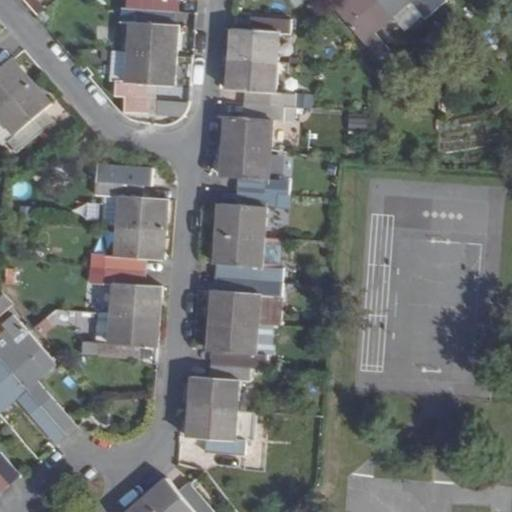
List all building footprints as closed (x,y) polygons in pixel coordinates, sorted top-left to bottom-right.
[(138,0),(138,9),(154,9),(170,11),(170,0),(138,0)] [(174,11),(179,11),(179,0),(170,0),(170,11),(174,11)] [(390,51),(375,32),(392,17),(377,0),(353,0),(350,4),(347,0),(346,0),(337,9),(380,59),(390,51)] [(411,1),(426,20),(437,10),(427,0),(377,0),(392,17),(411,1)] [(445,0),(427,0),(437,10),(447,1),(445,0)] [(406,33),(424,18),(411,1),(392,17),(406,33)] [(122,22),(134,22),(133,53),(178,56),(180,25),(173,25),(153,23),(154,9),(138,9),(123,8),(122,22)] [(154,9),(153,23),(173,25),(174,11),(170,11),(154,9)] [(260,18),(259,30),(250,30),(236,29),(233,59),(279,63),(282,32),(290,33),(291,20),(260,18)] [(260,18),(251,18),(250,30),(259,30),(260,18)] [(114,53),(113,81),(119,81),(130,82),(133,53),(114,53)] [(175,85),(178,56),(133,53),(130,82),(119,81),(117,96),(126,97),(125,111),(146,113),(149,82),(158,84),(175,85)] [(1,69),(0,69),(0,109),(33,82),(13,58),(1,69)] [(297,93),(277,92),(279,63),(233,59),(231,89),(246,90),(254,91),(253,104),(287,107),(296,108),(297,93)] [(32,118),(51,102),(33,82),(0,109),(0,113),(16,132),(8,139),(16,149),(41,128),(32,118)] [(146,113),(156,114),(158,84),(149,82),(146,113)] [(253,104),(254,91),(246,90),(245,104),(253,104)] [(41,128),(60,112),(51,102),(32,118),(41,128)] [(229,115),(227,145),(273,150),(275,118),(285,119),(287,107),(253,104),(253,117),(244,116),(229,115)] [(253,117),(253,104),(245,104),(244,116),(253,117)] [(0,113),(0,139),(3,143),(8,139),(16,132),(0,113)] [(369,134),(370,115),(353,114),(352,133),(369,134)] [(281,179),(270,178),(273,150),(227,145),(224,175),(239,175),(248,176),(247,191),(280,193),(281,179)] [(144,184),(142,198),(168,200),(169,186),(150,185),(150,175),(106,172),(106,181),(144,184)] [(247,191),(248,176),(239,175),(238,189),(247,191)] [(123,196),(121,226),(166,229),(168,200),(142,198),(144,184),(106,181),(98,180),(97,194),(103,195),(123,196)] [(247,191),(238,189),(237,205),(246,206),(247,191)] [(247,191),(246,206),(237,205),(223,203),(220,234),(267,237),(269,207),(289,209),(290,194),(280,193),(247,191)] [(121,226),(123,196),(103,195),(102,204),(105,204),(103,224),(121,226)] [(164,260),(166,229),(121,226),(118,256),(93,254),(92,267),(137,271),(138,257),(146,258),(164,260)] [(287,238),(267,237),(220,234),(218,264),(242,266),(241,278),(284,281),(287,238)] [(146,258),(138,257),(137,271),(146,271),(146,258)] [(242,266),(218,264),(218,277),(241,278),(242,266)] [(116,282),(114,313),(160,316),(162,286),(144,285),(136,284),(137,271),(92,267),(90,280),(116,282)] [(146,271),(137,271),(136,284),(144,285),(146,271)] [(216,290),(240,292),(241,278),(218,277),(216,290)] [(216,290),(214,320),(261,323),(276,324),(282,325),(284,281),(241,278),(240,292),(216,290)] [(0,294),(0,315),(12,305),(1,293),(0,294)] [(112,343),(114,313),(99,312),(97,342),(112,343)] [(130,358),(131,345),(139,346),(159,347),(160,316),(114,313),(112,343),(97,342),(86,341),(85,355),(130,358)] [(34,375),(42,369),(46,374),(56,365),(13,315),(3,325),(7,329),(16,341),(0,354),(0,356),(67,434),(77,425),(38,380),(34,375)] [(261,323),(214,320),(212,349),(236,351),(235,366),(252,367),(278,369),(279,354),(258,352),(261,323)] [(274,345),(276,324),(261,323),(258,352),(275,354),(277,345),(274,345)] [(0,354),(16,341),(7,329),(0,334),(0,354)] [(139,346),(131,345),(130,358),(138,359),(139,346)] [(235,366),(236,351),(212,349),(211,364),(219,364),(235,366)] [(0,412),(1,413),(9,406),(5,401),(13,394),(56,443),(67,434),(0,356),(0,412)] [(194,376),(192,406),(239,409),(241,379),(252,380),(252,367),(235,366),(219,364),(219,378),(210,377),(194,376)] [(219,378),(219,364),(211,364),(210,377),(219,378)] [(42,369),(34,375),(38,380),(46,374),(42,369)] [(192,406),(190,436),(206,437),(213,437),(213,453),(247,455),(248,440),(237,439),(239,409),(192,406)] [(0,471),(10,483),(19,475),(0,452),(0,413),(1,413),(0,412),(0,471)] [(180,452),(201,450),(200,437),(180,438),(180,452)] [(213,453),(213,437),(206,437),(205,452),(213,453)] [(0,491),(10,483),(0,471),(0,491)] [(214,511),(196,491),(185,500),(181,494),(169,481),(147,500),(157,511),(214,511)] [(196,491),(191,485),(181,494),(185,500),(196,491)] [(157,511),(147,500),(132,511),(157,511)]
